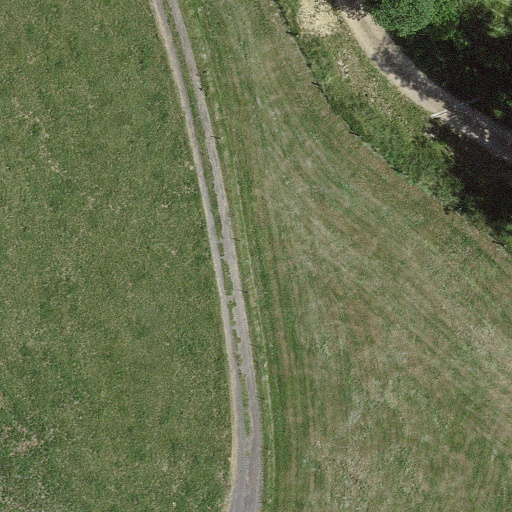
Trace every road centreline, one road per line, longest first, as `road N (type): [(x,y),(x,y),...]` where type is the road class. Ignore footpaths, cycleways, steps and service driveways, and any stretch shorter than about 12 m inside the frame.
road 1 (track): [(159,0),(213,224),(239,400),(238,511)]
road 2 (track): [(511,157),(445,116),(381,62),(339,0)]
